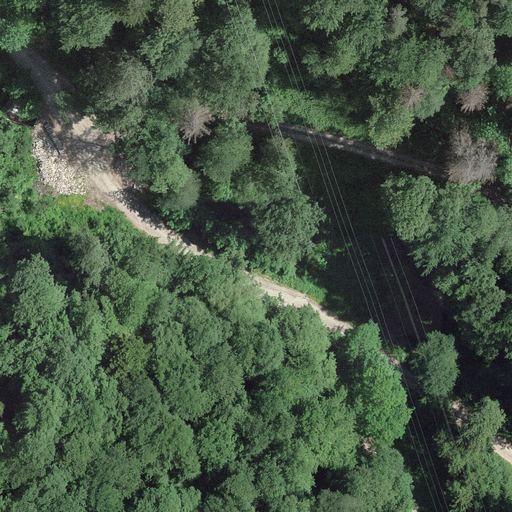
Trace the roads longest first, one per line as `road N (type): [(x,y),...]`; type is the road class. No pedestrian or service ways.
road 1 (track): [(42,81),(107,106),(274,127),(511,199)]
road 2 (track): [(511,450),(330,323),(238,288)]
road 3 (track): [(238,288),(165,241),(96,175),(42,81)]
road 4 (track): [(238,288),(289,343),(412,511)]
